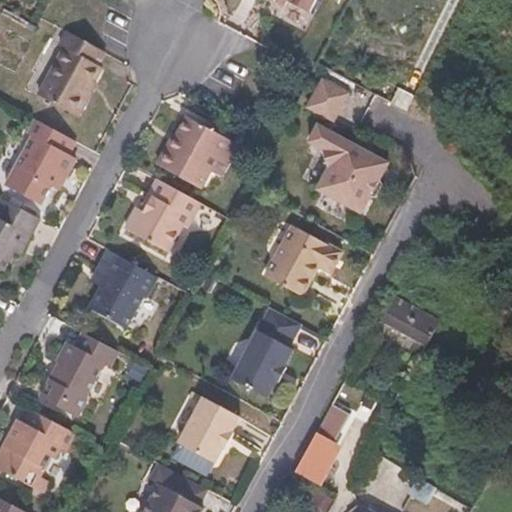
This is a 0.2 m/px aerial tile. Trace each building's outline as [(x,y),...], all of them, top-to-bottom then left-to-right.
[(279,0),(310,15),(317,0),(279,0)] [(99,52),(61,32),(55,43),(61,46),(35,95),(72,115),(98,66),(93,63),(99,52)] [(348,92),(321,78),(307,106),(334,120),(348,92)] [(55,175),(62,179),(72,159),(66,155),(72,143),(32,122),(26,134),(31,137),(6,186),(39,205),(49,186),(55,175)] [(382,183),(379,179),(388,162),(317,124),(308,142),(322,148),(329,166),(317,188),(361,212),(370,195),(376,196),(382,183)] [(175,126),(165,145),(171,149),(164,162),(158,159),(149,176),(155,180),(191,198),(200,181),(217,148),(175,126)] [(165,145),(158,159),(164,162),(171,149),(165,145)] [(217,148),(200,181),(211,186),(227,154),(217,148)] [(55,175),(49,186),(56,190),(62,179),(55,175)] [(191,198),(155,180),(146,197),(151,200),(144,213),(136,209),(124,232),(168,254),(182,226),(186,228),(199,203),(191,198)] [(38,222),(0,201),(0,272),(3,274),(13,255),(23,237),(29,240),(38,222)] [(319,266),(331,272),(342,251),(293,225),(266,276),(303,296),(319,266)] [(23,237),(13,255),(19,259),(29,240),(23,237)] [(104,277),(98,288),(87,309),(121,327),(139,295),(142,297),(153,275),(112,254),(109,259),(102,255),(94,271),(104,277)] [(87,282),(98,288),(104,277),(94,271),(87,282)] [(378,321),(425,346),(438,321),(392,296),(378,321)] [(268,397),(276,380),(284,365),(293,348),(288,346),(300,324),(269,308),(233,378),(268,397)] [(118,353),(82,333),(73,349),(66,346),(56,365),(59,367),(48,386),(45,384),(37,400),(78,421),(87,403),(85,402),(104,366),(110,370),(118,353)] [(284,365),(276,380),(279,381),(287,367),(284,365)] [(234,434),(232,433),(241,418),(205,398),(179,446),(215,465),(223,450),(225,451),(234,434)] [(349,418),(331,408),(320,427),(295,473),(314,483),(338,438),(349,418)] [(40,480),(51,460),(56,452),(60,454),(64,456),(75,436),(31,412),(23,426),(15,422),(8,438),(13,440),(7,453),(0,450),(0,475),(43,499),(49,485),(40,480)] [(56,452),(51,460),(55,463),(60,454),(56,452)] [(201,511),(202,510),(198,508),(207,493),(158,466),(149,483),(158,487),(144,511),(201,511)] [(413,486),(405,503),(422,511),(462,511),(413,486)] [(0,511),(20,511),(0,501),(0,511)]
